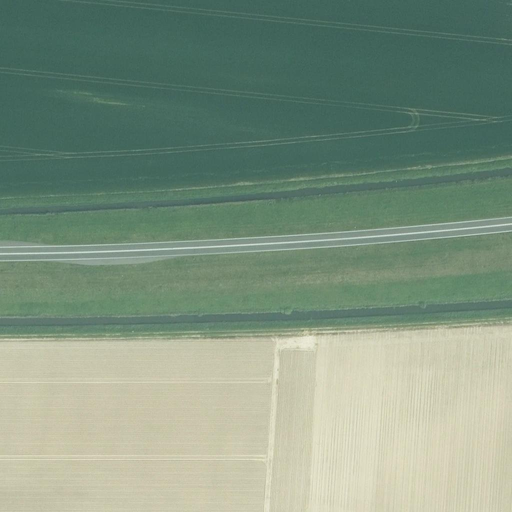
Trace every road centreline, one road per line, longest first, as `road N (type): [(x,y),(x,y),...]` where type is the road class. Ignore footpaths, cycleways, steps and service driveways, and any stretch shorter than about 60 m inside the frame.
road 1 (trunk): [(511,223),(286,243),(0,254)]
road 2 (track): [(0,338),(511,319)]
